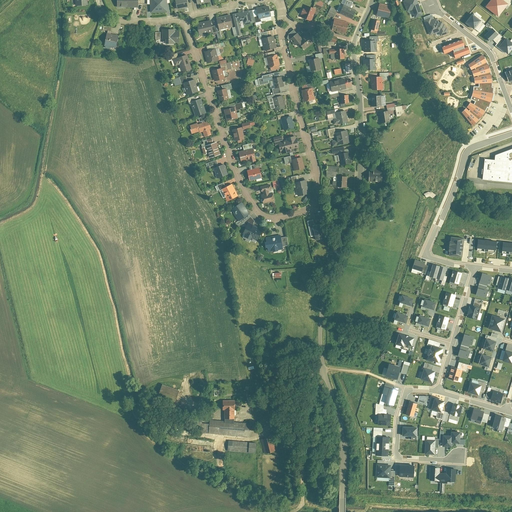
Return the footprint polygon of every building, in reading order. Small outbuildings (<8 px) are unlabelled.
[(115,0),(116,9),(137,9),(136,0),(115,0)] [(149,0),(150,4),(150,13),(168,11),(167,3),(166,0),(149,0)] [(183,0),(174,2),(176,10),(187,7),(185,0),(183,0)] [(415,18),(423,15),(417,0),(408,0),(405,1),(408,12),(413,10),(415,18)] [(502,0),(490,0),(486,6),(498,16),(507,4),(502,0)] [(379,4),(375,17),(388,20),(391,8),(379,4)] [(343,6),(339,16),(351,20),(354,10),(343,6)] [(255,9),(257,20),(269,17),(267,7),(255,9)] [(298,18),(302,19),(302,20),(312,23),(315,9),(305,7),(304,12),(299,11),(298,18)] [(332,17),(336,9),(329,7),(326,14),(332,17)] [(237,22),(241,21),(242,26),(251,23),(248,10),(234,14),(237,22)] [(474,29),(480,21),(472,14),(465,23),(474,29)] [(217,18),(219,29),(232,26),(230,15),(217,18)] [(431,16),(424,18),(430,35),(439,32),(440,36),(448,33),(446,28),(444,25),(443,25),(442,22),(439,23),(437,18),(433,20),(431,16)] [(372,19),(369,32),(376,34),(379,21),(372,19)] [(334,20),(331,30),(344,34),(347,24),(334,20)] [(195,24),(198,36),(212,33),(210,21),(195,24)] [(319,22),(317,25),(321,27),(321,28),(326,30),(328,26),(319,22)] [(491,41),(499,34),(493,28),(485,35),(491,41)] [(161,31),(162,45),(178,44),(177,30),(161,31)] [(107,33),(104,46),(116,48),(118,35),(111,34),(107,33)] [(301,39),(297,34),(291,39),(295,45),(299,42),(304,49),(314,41),(308,34),(304,38),(303,37),(301,39)] [(260,38),(263,50),(276,47),(273,35),(260,38)] [(331,35),(329,42),(335,44),(338,38),(331,35)] [(511,43),(506,38),(499,47),(508,54),(511,49),(511,43)] [(462,40),(442,47),(444,54),(453,50),(454,52),(453,53),(455,59),(470,53),(467,47),(464,48),(463,45),(464,45),(462,40)] [(370,41),(363,41),(364,52),(377,51),(376,41),(370,41)] [(327,50),(327,55),(333,55),(333,61),(343,61),(344,48),(333,48),(333,50),(327,50)] [(204,53),(206,63),(216,61),(213,50),(204,53)] [(488,63),(483,54),(468,63),(472,70),(474,77),(474,84),(478,84),(478,86),(473,86),(474,90),(469,99),(474,102),(474,103),(470,101),(467,108),(461,112),(473,125),(481,118),(487,104),(488,105),(491,99),(494,93),(494,86),(492,86),(492,73),(488,63)] [(178,66),(180,73),(191,70),(186,55),(171,59),(174,67),(178,66)] [(267,57),(269,68),(278,67),(276,55),(267,57)] [(308,59),(310,72),(319,71),(316,58),(308,59)] [(364,70),(376,70),(376,59),(367,60),(363,60),(364,70)] [(211,70),(214,82),(223,80),(221,68),(211,70)] [(271,80),(273,88),(282,85),(279,77),(278,77),(276,73),(266,76),(267,81),(271,80)] [(378,78),(374,78),(374,74),(363,74),(363,78),(370,78),(370,91),(378,91),(378,78)] [(185,76),(178,78),(180,84),(187,82),(185,76)] [(329,83),(331,93),(346,90),(343,79),(329,83)] [(182,84),(186,96),(196,94),(192,81),(182,84)] [(215,89),(218,100),(226,98),(223,87),(215,89)] [(301,91),(303,102),(309,102),(312,101),(310,90),(301,91)] [(339,96),(340,105),(348,104),(347,95),(339,96)] [(271,99),(274,110),(284,108),(281,97),(271,99)] [(189,103),(194,117),(205,113),(200,99),(189,103)] [(223,110),(226,122),(235,119),(235,117),(232,108),(223,110)] [(337,125),(348,124),(346,112),(335,113),(336,120),(333,120),(334,125),(337,125)] [(378,112),(379,123),(388,122),(387,112),(378,112)] [(280,119),(283,130),(292,128),(290,117),(280,119)] [(191,135),(200,132),(202,138),(209,136),(208,130),(210,129),(207,122),(189,128),(191,135)] [(230,131),(234,142),(243,139),(239,128),(230,131)] [(330,137),(334,136),(336,145),(347,143),(345,131),(336,133),(335,128),(328,129),(330,137)] [(285,138),(286,141),(277,143),(279,152),(281,152),(281,155),(290,153),(289,150),(298,148),(296,139),(294,139),(293,136),(285,138)] [(203,146),(204,147),(201,148),(203,155),(207,154),(208,159),(219,155),(214,142),(203,146)] [(247,159),(249,164),(256,162),(252,148),(237,153),(239,162),(247,159)] [(493,161),(483,159),(482,180),(511,182),(511,149),(494,156),(493,161)] [(337,155),(338,165),(350,162),(349,153),(337,155)] [(291,160),(293,170),(303,168),(301,156),(291,159),(291,160)] [(206,163),(207,168),(216,165),(215,160),(206,163)] [(212,168),(216,180),(227,177),(223,165),(212,168)] [(337,167),(326,167),(326,176),(337,176),(337,167)] [(371,169),(371,174),(368,174),(368,183),(381,183),(381,175),(383,175),(383,169),(371,169)] [(246,173),(248,183),(262,180),(259,170),(246,173)] [(334,176),(334,188),(345,187),(345,176),(334,176)] [(293,183),(296,197),(308,195),(305,181),(293,183)] [(273,195),(271,190),(269,182),(258,184),(260,196),(261,199),(261,204),(274,203),(273,195)] [(220,191),(226,201),(235,196),(229,186),(220,191)] [(241,203),(230,210),(237,222),(248,214),(241,203)] [(314,214),(315,221),(323,220),(322,213),(314,214)] [(249,217),(243,222),(246,225),(242,237),(256,242),(260,230),(249,226),(253,223),(249,217)] [(314,241),(322,239),(320,224),(313,225),(313,221),(306,222),(309,238),(314,237),(314,241)] [(464,237),(447,235),(445,254),(461,256),(464,237)] [(265,251),(267,250),(268,254),(277,252),(277,249),(282,249),(281,237),(263,239),(265,251)] [(495,239),(475,237),(474,250),(495,252),(495,239)] [(511,241),(498,240),(497,253),(511,253),(511,241)] [(425,262),(413,259),(410,267),(420,270),(423,271),(425,262)] [(437,265),(430,263),(426,275),(434,278),(434,276),(437,265)] [(445,268),(438,265),(434,278),(442,280),(442,279),(445,268)] [(462,272),(453,269),(450,280),(458,283),(462,272)] [(492,275),(482,271),(478,283),(486,286),(487,282),(490,283),(492,275)] [(508,278),(501,275),(497,288),(505,290),(505,289),(508,278)] [(473,296),(485,299),(488,287),(476,284),(473,296)] [(452,306),(456,294),(446,291),(443,303),(452,306)] [(413,297),(400,294),(398,303),(410,306),(413,297)] [(436,301),(424,298),(422,306),(434,309),(436,301)] [(464,316),(475,319),(479,307),(468,304),(464,316)] [(407,314),(395,310),(392,319),(405,323),(407,314)] [(431,317),(418,313),(416,322),(428,325),(431,317)] [(446,328),(449,317),(439,314),(436,325),(446,328)] [(489,327),(500,331),(504,318),(492,315),(489,327)] [(414,337),(398,332),(395,343),(403,346),(404,343),(412,345),(414,337)] [(474,336),(464,333),(461,345),(469,347),(470,344),(471,344),(474,336)] [(493,351),(496,342),(486,339),(483,348),(493,351)] [(443,349),(425,343),(421,358),(439,363),(443,349)] [(511,345),(506,344),(502,360),(511,363),(511,362),(511,345)] [(469,350),(459,348),(457,356),(467,359),(469,350)] [(488,366),(491,357),(482,354),(479,364),(488,366)] [(403,360),(400,372),(406,374),(409,362),(403,360)] [(400,366),(388,362),(385,375),(396,378),(400,366)] [(461,368),(450,365),(447,378),(457,381),(461,368)] [(434,369),(423,366),(420,378),(431,381),(434,369)] [(480,385),(469,381),(467,391),(477,395),(480,385)] [(162,386),(156,400),(171,406),(176,391),(162,386)] [(398,390),(384,386),(382,393),(386,394),(384,402),(393,405),(398,390)] [(503,393),(493,390),(490,400),(500,403),(503,393)] [(426,404),(427,396),(418,394),(417,403),(426,404)] [(440,398),(431,395),(428,408),(431,409),(431,410),(441,412),(444,400),(439,399),(440,398)] [(270,396),(248,407),(253,417),(275,406),(270,396)] [(246,431),(247,421),(230,419),(232,398),(221,397),(220,408),(223,408),(222,416),(208,415),(207,427),(246,431)] [(176,401),(173,408),(191,414),(193,407),(176,401)] [(413,416),(417,403),(409,401),(405,413),(413,416)] [(462,405),(453,403),(450,413),(459,416),(462,405)] [(484,411),(474,408),(471,418),(481,421),(484,411)] [(390,425),(390,414),(378,413),(378,425),(390,425)] [(506,416),(495,413),(491,427),(502,430),(506,416)] [(417,437),(417,427),(400,425),(400,436),(417,437)] [(459,443),(460,431),(451,431),(451,435),(451,442),(459,443)] [(270,433),(259,436),(263,450),(273,447),(270,433)] [(451,442),(451,435),(443,434),(442,446),(451,446),(451,442)] [(437,439),(435,439),(435,436),(424,435),(423,453),(435,454),(435,447),(436,447),(437,439)] [(255,439),(227,436),(226,447),(254,450),(255,439)] [(389,441),(388,441),(388,437),(377,437),(376,455),(387,455),(388,449),(389,449),(389,441)] [(413,476),(413,464),(398,463),(397,476),(413,476)] [(391,464),(376,464),(375,477),(390,478),(391,464)] [(430,467),(429,480),(442,481),(442,472),(440,472),(440,467),(430,467)] [(456,468),(446,468),(446,472),(442,472),(442,481),(445,481),(455,481),(456,468)]
